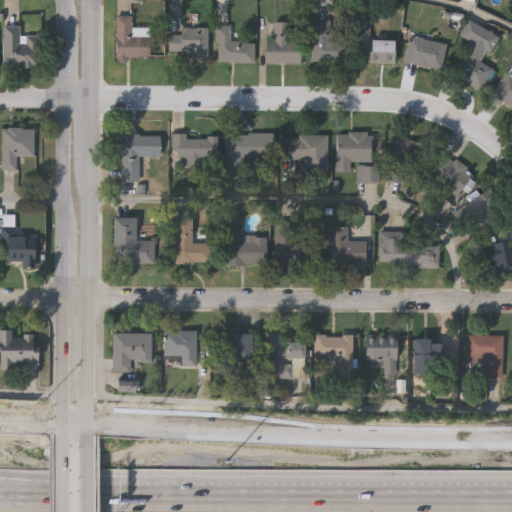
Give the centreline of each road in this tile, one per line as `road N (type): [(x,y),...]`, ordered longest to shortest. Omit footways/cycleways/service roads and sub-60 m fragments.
road 1 (residential): [(0,101),(436,108),(468,121),(511,159)]
road 2 (residential): [(511,301),(0,297)]
road 3 (motorway): [(511,494),(0,492)]
road 4 (secondary): [(91,455),(89,0)]
road 5 (secondary): [(511,440),(90,428)]
road 6 (secondary): [(68,0),(62,394)]
